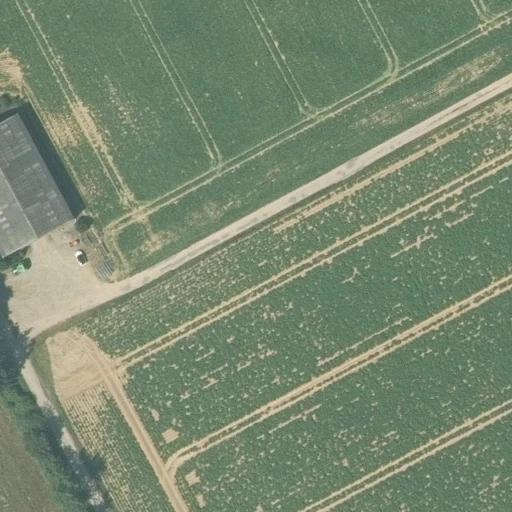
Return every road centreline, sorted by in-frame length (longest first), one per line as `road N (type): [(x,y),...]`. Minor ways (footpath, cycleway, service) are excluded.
road 1 (track): [(12,344),(511,79)]
road 2 (track): [(0,320),(103,511)]
